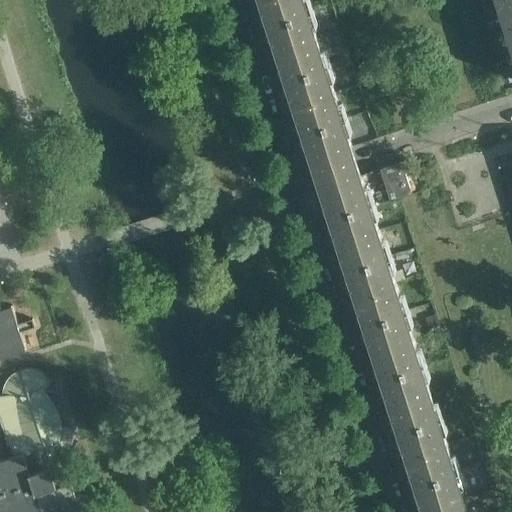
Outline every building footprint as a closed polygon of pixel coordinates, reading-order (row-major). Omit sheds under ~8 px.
[(318,37),(310,10),(306,0),(263,0),(279,50),(318,37)] [(511,26),(511,0),(499,0),(509,28),(511,26)] [(335,91),(327,64),(318,37),(279,50),(296,103),(335,91)] [(380,229),(359,164),(355,152),(335,91),(296,103),(315,162),(341,242),(380,229)] [(413,192),(406,172),(402,161),(381,168),(391,199),(413,192)] [(397,283),(388,256),(380,229),(341,242),(358,295),(397,283)] [(414,336),(405,309),(397,283),(358,295),(375,349),(414,336)] [(0,354),(26,346),(21,330),(14,306),(0,310),(0,354)] [(431,389),(422,363),(414,336),(375,349),(392,402),(431,389)] [(46,395),(44,393),(47,384),(52,380),(50,377),(48,375),(47,373),(45,372),(43,370),(39,369),(36,368),(32,367),(28,367),(24,368),(21,369),(18,370),(16,371),(14,372),(12,374),(10,375),(8,377),(7,379),(6,381),(4,385),(3,387),(3,390),(3,391),(3,392),(3,395),(0,395),(0,409),(15,455),(24,452),(31,472),(51,466),(54,474),(59,472),(61,471),(63,470),(65,469),(67,466),(69,463),(71,460),(73,456),(73,454),(74,451),(74,450),(74,447),(74,446),(67,446),(59,441),(60,437),(60,434),(60,429),(60,425),(60,422),(59,418),(58,415),(57,411),(56,410),(54,406),(53,403),(51,400),(48,398),(46,395)] [(448,443),(440,416),(431,389),(392,402),(409,455),(448,443)] [(465,496),(457,469),(448,443),(409,455),(426,509),(465,496)] [(82,511),(72,481),(58,486),(54,474),(51,466),(31,472),(24,452),(15,455),(0,459),(0,511),(82,511)] [(470,511),(465,496),(426,509),(427,511),(470,511)]
